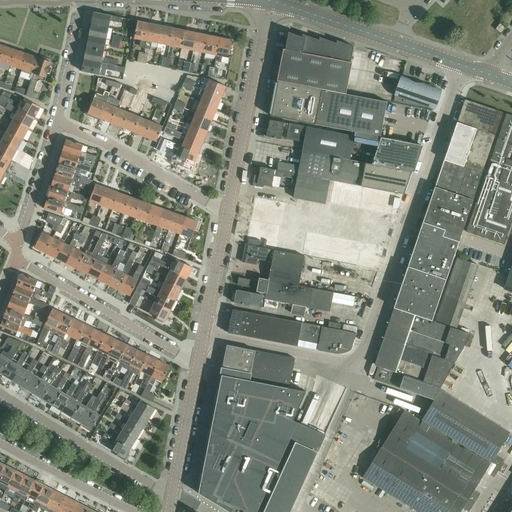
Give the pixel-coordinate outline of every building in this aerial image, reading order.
[(94,12),(91,24),(109,28),(110,21),(120,23),(120,18),(111,16),(94,12)] [(129,19),(126,31),(132,33),(133,33),(135,21),(129,19)] [(138,21),(134,39),(140,40),(139,47),(145,48),(150,24),(138,21)] [(501,23),(496,29),(501,33),(505,27),(501,23)] [(91,24),(89,36),(106,40),(109,28),(91,24)] [(150,24),(145,48),(150,49),(151,42),(158,44),(162,26),(150,24)] [(162,26),(158,44),(170,46),(173,29),(162,26)] [(173,29),(170,46),(181,49),(185,31),(173,29)] [(185,31),(181,49),(193,51),(197,34),(185,31)] [(283,50),(277,81),(317,89),(346,94),(352,63),(350,63),(353,48),(354,48),(354,47),(337,40),(336,41),(337,41),(336,43),(319,37),(320,37),(319,39),(302,33),(302,34),(302,38),(301,37),(293,36),(289,38),(287,50),(283,50)] [(197,34),(193,51),(205,53),(208,36),(197,34)] [(89,36),(86,48),(104,51),(106,40),(89,36)] [(208,36),(205,53),(216,56),(220,39),(208,36)] [(220,39),(216,56),(228,58),(232,41),(220,39)] [(4,47),(0,59),(0,62),(11,66),(16,51),(4,47)] [(86,48),(84,59),(101,63),(104,51),(86,48)] [(16,51),(11,66),(22,70),(27,55),(16,51)] [(27,55),(22,70),(33,73),(38,58),(27,55)] [(28,91),(26,96),(37,100),(38,96),(37,93),(33,92),(37,81),(40,80),(44,81),(46,74),(48,74),(49,74),(51,67),(50,66),(49,66),(50,62),(49,62),(49,61),(49,60),(44,58),(43,58),(43,60),(38,58),(33,73),(28,91)] [(84,59),(81,71),(99,75),(105,76),(106,70),(116,72),(124,74),(125,68),(117,66),(116,66),(108,64),(101,63),(84,59)] [(179,61),(177,70),(189,73),(191,63),(179,61)] [(186,78),(184,83),(193,87),(195,82),(186,78)] [(402,78),(396,94),(433,107),(439,91),(438,91),(427,87),(402,78)] [(205,79),(201,89),(206,90),(205,91),(205,92),(221,99),(226,87),(210,81),(205,79)] [(277,81),(270,116),(356,133),(355,136),(380,141),(383,127),(385,112),(387,102),(346,94),(317,89),(277,81)] [(201,90),(199,94),(203,96),(200,103),(217,110),(221,99),(205,92),(205,91),(201,90)] [(88,106),(85,114),(86,115),(93,118),(94,117),(94,116),(99,118),(105,103),(109,93),(105,91),(103,96),(96,93),(90,106),(89,106),(88,106)] [(2,95),(0,97),(0,99),(8,104),(8,103),(10,99),(2,95)] [(0,99),(0,103),(6,107),(5,108),(14,112),(17,114),(13,120),(28,129),(34,118),(19,110),(19,109),(17,108),(8,103),(8,104),(0,99)] [(19,109),(19,110),(34,118),(40,108),(25,99),(19,109)] [(464,100),(453,134),(491,147),(495,135),(503,112),(493,109),(466,100),(464,100)] [(177,101),(175,105),(184,109),(186,104),(177,101)] [(105,103),(99,118),(110,123),(117,108),(106,104),(105,103)] [(200,103),(196,114),(212,121),(217,110),(200,103)] [(117,108),(110,123),(122,127),(128,113),(117,108)] [(128,113),(122,127),(133,132),(139,117),(128,113)] [(484,179),(466,232),(504,245),(511,222),(511,161),(507,159),(509,154),(510,152),(511,145),(511,115),(506,113),(495,146),(484,179)] [(196,114),(191,125),(207,132),(212,121),(196,114)] [(139,117),(133,132),(145,137),(151,122),(139,117)] [(13,120),(7,131),(22,139),(28,129),(13,120)] [(270,121),(266,137),(271,138),(281,140),(283,128),(284,123),(270,121)] [(151,122),(145,137),(156,142),(163,127),(151,122)] [(168,123),(166,127),(175,131),(177,127),(168,123)] [(284,123),(283,128),(288,129),(286,140),(304,143),(302,151),(350,160),(354,137),(289,124),(284,123)] [(187,136),(203,143),(207,132),(191,125),(187,136)] [(166,127),(164,132),(184,141),(182,147),(198,154),(203,143),(187,136),(175,131),(166,127)] [(2,141),(1,141),(16,150),(22,139),(7,131),(2,141)] [(453,134),(444,160),(482,173),(491,147),(453,134)] [(381,138),(372,164),(412,172),(421,145),(381,138)] [(0,139),(0,154),(11,160),(16,150),(1,141),(2,141),(0,139)] [(66,140),(62,152),(80,157),(86,159),(95,162),(97,157),(81,152),(83,145),(66,140)] [(182,147),(177,159),(193,165),(198,154),(182,147)] [(279,162),(277,171),(298,175),(329,181),(361,187),(365,163),(350,160),(302,151),(300,166),(279,162)] [(62,152),(58,163),(76,169),(80,170),(89,173),(91,167),(83,165),(86,159),(80,157),(62,152)] [(0,168),(5,171),(6,172),(10,165),(9,164),(11,160),(0,154),(0,168)] [(444,160),(435,187),(473,200),(482,173),(444,160)] [(58,163),(55,174),(72,180),(83,184),(85,178),(79,176),(80,170),(76,169),(58,163)] [(372,164),(364,187),(403,195),(403,194),(404,194),(405,193),(412,172),(372,164)] [(255,183),(254,186),(262,187),(263,186),(271,187),(274,175),(297,180),(298,175),(277,171),(275,171),(260,168),(259,176),(256,175),(255,183)] [(55,174),(51,186),(69,191),(71,185),(84,189),(86,184),(83,184),(72,180),(55,174)] [(297,180),(293,198),(325,204),(329,181),(298,175),(297,180)] [(95,185),(90,201),(101,205),(107,190),(95,185)] [(51,186),(47,197),(65,203),(70,204),(72,198),(73,199),(73,198),(81,201),(82,195),(75,193),(69,191),(51,186)] [(427,208),(424,217),(462,230),(466,221),(473,200),(435,187),(427,208)] [(107,190),(101,205),(113,210),(118,194),(107,190)] [(118,194),(113,210),(124,214),(130,198),(118,194)] [(47,197),(44,209),(50,211),(63,215),(65,208),(78,212),(79,207),(70,204),(65,203),(47,197)] [(130,198),(124,214),(135,218),(141,202),(130,198)] [(135,218),(134,221),(139,223),(140,220),(146,222),(152,206),(141,202),(135,218)] [(152,206),(146,222),(158,226),(164,210),(152,206)] [(158,226),(154,235),(158,237),(162,227),(169,230),(175,214),(164,210),(158,226)] [(49,213),(46,222),(54,225),(52,229),(57,232),(63,219),(49,213)] [(175,214),(169,230),(180,234),(186,218),(175,214)] [(84,217),(83,222),(90,224),(89,225),(94,227),(97,217),(93,216),(91,220),(84,217)] [(186,218),(180,234),(192,238),(195,229),(197,230),(198,229),(200,221),(200,220),(190,217),(189,219),(186,218)] [(420,228),(414,247),(452,260),(458,241),(462,230),(424,217),(420,228)] [(63,219),(57,232),(61,234),(65,227),(68,220),(64,218),(63,219)] [(64,244),(56,258),(67,264),(74,249),(78,242),(82,235),(86,226),(80,225),(69,246),(64,244)] [(43,231),(35,247),(46,253),(53,238),(48,236),(49,234),(43,231)] [(108,235),(106,239),(115,244),(116,244),(119,239),(108,234),(108,235)] [(154,237),(151,245),(156,247),(159,239),(154,237)] [(53,238),(46,253),(56,258),(64,244),(53,238)] [(85,254),(77,269),(88,274),(95,260),(98,253),(105,241),(105,240),(100,238),(93,252),(91,253),(87,251),(85,254)] [(245,245),(242,263),(257,266),(258,260),(273,263),(269,281),(298,286),(304,257),(302,256),(275,251),(246,246),(245,245)] [(414,247),(404,278),(442,290),(452,260),(414,247)] [(74,249),(67,264),(77,269),(85,254),(74,249)] [(175,249),(172,255),(184,260),(184,259),(186,254),(175,249)] [(116,270),(109,285),(119,290),(127,276),(138,254),(133,251),(122,273),(117,271),(116,270)] [(95,260),(88,274),(98,280),(106,265),(107,263),(109,259),(98,253),(95,260)] [(106,265),(98,280),(109,285),(116,270),(123,256),(119,254),(112,266),(107,263),(106,265)] [(153,257),(151,261),(160,266),(160,265),(171,271),(187,279),(192,268),(177,260),(173,267),(162,261),(153,257)] [(456,257),(435,320),(457,327),(479,264),(456,257)] [(151,261),(149,265),(158,269),(160,266),(151,261)] [(127,276),(119,290),(130,296),(137,281),(144,267),(139,265),(132,279),(127,276)] [(171,271),(166,282),(181,290),(187,279),(171,271)] [(21,274),(16,286),(33,292),(52,299),(54,295),(56,288),(51,286),(48,293),(35,287),(37,281),(21,274)] [(142,278),(140,282),(149,287),(149,286),(151,283),(142,278)] [(404,278),(393,308),(414,315),(431,321),(442,290),(404,278)] [(237,291),(234,304),(251,307),(251,306),(264,308),(266,300),(293,305),(291,314),(305,316),(306,308),(308,308),(326,311),(330,312),(334,292),(330,292),(312,288),(298,286),(269,281),(259,279),(256,295),(237,291)] [(239,279),(237,286),(248,288),(250,281),(239,279)] [(140,282),(138,286),(143,288),(147,291),(149,287),(140,282)] [(161,292),(160,293),(176,300),(181,290),(166,282),(161,292)] [(16,286),(12,297),(28,303),(33,292),(16,286)] [(149,286),(149,287),(147,291),(146,292),(158,298),(155,303),(170,311),(176,300),(160,293),(161,292),(149,286)] [(133,297),(129,304),(135,307),(140,296),(139,295),(135,293),(133,297)] [(12,297),(7,308),(24,314),(28,303),(12,297)] [(150,314),(155,317),(158,318),(158,320),(158,321),(162,323),(164,322),(164,321),(165,322),(170,311),(155,303),(150,314)] [(7,308),(3,319),(19,325),(20,325),(23,327),(26,321),(29,322),(31,317),(24,314),(7,308)] [(43,331),(37,345),(41,348),(51,327),(56,330),(63,315),(52,310),(52,309),(45,324),(43,331)] [(229,334),(297,347),(318,351),(335,354),(338,354),(342,353),(344,353),(346,352),(347,352),(348,351),(349,350),(350,350),(352,345),(356,334),(343,331),(340,331),(328,329),(233,311),(229,334)] [(37,313),(35,319),(43,322),(45,317),(37,313)] [(59,337),(52,352),(57,355),(60,348),(64,341),(67,335),(74,320),(63,315),(56,330),(55,333),(58,334),(59,337)] [(414,315),(410,328),(464,346),(468,333),(431,321),(414,315)] [(3,319),(0,326),(0,330),(15,337),(17,331),(31,336),(33,331),(23,327),(20,325),(19,325),(3,319)] [(35,319),(33,323),(41,327),(43,322),(35,319)] [(74,320),(67,335),(77,340),(84,325),(74,320)] [(77,340),(67,360),(73,363),(82,344),(87,347),(95,330),(84,325),(77,340)] [(409,330),(405,344),(455,361),(460,353),(462,349),(463,349),(464,346),(410,328),(409,330)] [(88,347),(78,366),(83,368),(93,348),(98,350),(106,335),(95,330),(87,347),(88,347)] [(106,335),(98,350),(109,355),(116,340),(106,335)] [(0,373),(3,375),(12,361),(22,343),(8,337),(5,342),(13,347),(10,351),(9,353),(6,353),(4,352),(3,351),(0,356),(0,373)] [(106,370),(103,378),(110,381),(116,368),(120,360),(127,345),(116,340),(109,355),(107,359),(114,363),(111,369),(109,368),(108,371),(106,370)] [(64,341),(60,348),(65,350),(69,343),(64,341)] [(404,345),(400,358),(447,375),(455,361),(405,344),(404,345)] [(120,360),(116,368),(121,371),(122,367),(128,370),(131,366),(130,365),(137,351),(127,345),(120,360)] [(225,357),(223,367),(251,373),(249,380),(289,388),(295,358),(226,345),(223,357),(225,357)] [(123,381),(120,386),(125,389),(132,374),(134,372),(139,374),(141,371),(148,356),(137,351),(130,365),(131,366),(128,370),(127,372),(123,381)] [(24,353),(20,359),(24,362),(28,356),(24,353)] [(148,356),(141,371),(146,373),(144,380),(149,382),(152,376),(159,361),(148,356)] [(400,358),(395,372),(440,388),(447,375),(400,358)] [(21,367),(12,381),(22,387),(31,373),(38,362),(34,359),(27,370),(21,367)] [(12,361),(3,375),(12,381),(21,367),(12,361)] [(145,389),(141,397),(153,402),(156,396),(150,393),(156,380),(162,383),(170,366),(159,361),(152,376),(149,382),(145,389)] [(44,365),(40,371),(44,374),(48,368),(44,365)] [(373,379),(373,380),(391,386),(433,400),(439,390),(440,388),(395,372),(377,366),(373,379)] [(201,471),(197,492),(230,511),(290,511),(326,434),(293,420),(302,401),(306,391),(289,388),(249,380),(251,373),(223,367),(222,369),(223,369),(222,374),(221,375),(220,383),(218,383),(218,384),(220,384),(219,385),(216,401),(215,401),(216,402),(213,419),(212,418),(211,419),(213,419),(209,436),(208,436),(208,437),(209,437),(206,454),(205,454),(204,454),(206,455),(202,472),(201,471)] [(41,379),(32,393),(42,399),(51,385),(58,374),(54,371),(50,377),(44,374),(41,379)] [(31,373),(22,387),(32,393),(41,379),(31,373)] [(51,385),(42,399),(52,405),(61,391),(68,380),(63,377),(56,388),(51,385)] [(116,378),(113,383),(116,384),(120,386),(123,381),(116,378)] [(70,397),(61,411),(71,418),(80,403),(87,392),(92,384),(88,381),(83,389),(77,399),(71,396),(70,397)] [(61,391),(52,405),(61,411),(70,397),(71,396),(73,392),(78,386),(73,383),(69,390),(66,394),(61,391)] [(441,390),(423,419),(490,462),(508,433),(441,390)] [(97,398),(81,424),(91,430),(100,415),(95,412),(105,395),(101,392),(97,398)] [(80,403),(71,418),(81,424),(97,398),(93,395),(86,407),(80,403)] [(127,399),(124,404),(130,408),(130,407),(135,410),(135,411),(149,419),(155,409),(141,401),(138,406),(127,399)] [(383,446),(363,477),(420,511),(459,511),(462,508),(469,511),(473,505),(480,493),(474,489),(490,463),(405,410),(396,423),(391,420),(378,442),(383,446)] [(129,420),(143,429),(149,419),(135,411),(129,420)] [(118,413),(115,417),(126,424),(123,430),(137,439),(143,429),(129,420),(118,413)] [(112,423),(109,427),(120,434),(117,440),(131,449),(137,439),(123,430),(112,423)] [(106,433),(103,437),(114,444),(110,450),(117,455),(117,456),(125,461),(130,453),(128,452),(131,449),(117,440),(106,433)] [(0,477),(0,486),(6,490),(8,486),(16,471),(6,466),(0,477)] [(6,490),(5,492),(14,497),(18,491),(26,476),(16,471),(8,486),(6,490)] [(14,497),(13,500),(18,503),(21,498),(25,501),(27,496),(35,481),(26,476),(18,491),(14,497)] [(35,481),(27,496),(37,501),(45,486),(35,481)] [(45,486),(37,501),(47,506),(55,491),(45,486)] [(47,506),(45,510),(48,511),(56,511),(57,511),(65,496),(55,491),(47,506)] [(57,511),(56,511),(68,511),(75,501),(65,496),(57,511)] [(0,501),(0,507),(8,511),(10,506),(0,501)] [(81,511),(84,506),(75,501),(68,511),(81,511)]
